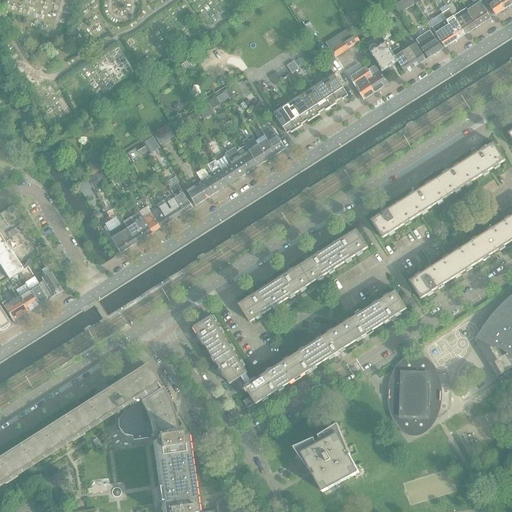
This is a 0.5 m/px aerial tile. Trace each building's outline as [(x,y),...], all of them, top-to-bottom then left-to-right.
[(399,14),(415,5),(412,0),(403,0),(394,6),(399,14)] [(491,18),(480,2),(478,0),(471,0),(474,4),(472,4),(475,8),(469,12),(478,26),(491,18)] [(505,9),(499,0),(485,0),(495,15),(505,9)] [(511,4),(511,2),(510,0),(499,0),(505,9),(511,4)] [(456,9),(452,3),(447,6),(451,12),(456,9)] [(478,26),(469,12),(466,8),(458,14),(458,13),(453,16),(465,35),(478,26)] [(465,35),(453,16),(449,9),(427,23),(430,27),(432,28),(433,28),(445,48),(465,35)] [(395,17),(391,10),(387,13),(392,20),(395,17)] [(387,20),(382,12),(377,15),(382,23),(387,20)] [(384,25),(377,29),(382,36),(385,34),(388,32),(388,31),(385,26),(384,25)] [(442,49),(430,31),(416,40),(428,59),(442,49)] [(336,58),(361,42),(355,34),(330,50),(336,58)] [(316,46),(313,42),(311,38),(307,41),(313,48),(316,46)] [(398,62),(394,56),(387,44),(377,50),(374,46),(372,45),(370,47),(369,48),(371,51),(370,52),(371,54),(383,72),(391,66),(398,62)] [(426,60),(416,44),(412,47),(413,48),(410,50),(419,64),(426,60)] [(419,64),(410,50),(409,48),(402,53),(402,54),(412,69),(419,64)] [(313,60),(307,53),(304,55),(309,63),(313,60)] [(412,69),(402,54),(399,56),(397,54),(394,56),(398,62),(405,73),(412,69)] [(370,75),(365,67),(361,70),(356,63),(357,62),(353,56),(343,63),(345,66),(342,68),(344,71),(344,70),(358,91),(364,87),(363,84),(366,82),(363,79),(370,75)] [(299,69),(294,61),(287,66),(292,73),(299,69)] [(388,84),(380,73),(375,65),(369,68),(374,75),(374,79),(373,79),(369,82),(375,93),(388,84)] [(282,80),(277,73),(270,77),(275,85),(282,80)] [(348,96),(333,73),(324,79),(338,99),(341,98),(342,100),(348,96)] [(375,93),(369,82),(373,79),(370,75),(363,79),(366,82),(363,84),(364,87),(358,91),(364,100),(375,93)] [(338,99),(324,79),(316,84),(331,107),(336,104),(335,101),(338,99)] [(250,94),(242,81),(233,87),(238,93),(241,99),(250,94)] [(265,91),(260,84),(256,86),(262,94),(265,91)] [(331,107),(316,84),(307,90),(321,110),(324,109),(325,111),(331,107)] [(238,93),(233,87),(225,92),(229,98),(230,99),(232,98),(232,97),(238,93)] [(321,110),(307,90),(299,95),(314,119),(319,115),(318,112),(321,110)] [(229,98),(225,92),(217,97),(221,104),(229,98)] [(314,119),(299,95),(290,101),(304,122),(307,120),(308,122),(314,119)] [(221,104),(217,97),(216,96),(207,101),(208,103),(211,108),(212,110),(218,106),(219,106),(221,105),(221,104)] [(304,122),(290,101),(282,107),(297,130),(302,126),(301,124),(304,122)] [(297,130),(282,107),(273,112),(286,133),(290,131),(291,133),(297,130)] [(201,116),(198,111),(190,116),(194,121),(201,116)] [(186,133),(179,121),(172,126),(179,137),(186,133)] [(160,145),(174,136),(170,129),(156,137),(160,145)] [(286,149),(273,129),(264,134),(265,136),(277,154),(286,149)] [(277,154),(265,136),(262,138),(262,137),(255,141),(258,146),(267,160),(277,154)] [(143,143),(148,151),(150,154),(152,153),(151,150),(158,146),(154,139),(153,138),(146,142),(143,143)] [(267,160),(258,146),(253,149),(247,139),(243,141),(246,146),(258,166),(267,160)] [(148,151),(143,143),(136,148),(136,149),(134,150),(137,155),(139,154),(140,156),(148,151)] [(505,161),(494,143),(466,161),(477,179),(505,161)] [(258,166),(246,146),(237,151),(250,172),(258,166)] [(250,172),(237,151),(236,149),(226,154),(226,155),(240,177),(250,172)] [(133,150),(128,154),(134,164),(140,161),(133,150)] [(230,184),(240,177),(226,155),(224,156),(228,165),(221,169),(230,184)] [(124,156),(119,159),(123,165),(128,161),(124,156)] [(101,166),(96,158),(88,163),(93,171),(101,166)] [(118,160),(111,164),(116,170),(122,167),(118,160)] [(230,184),(221,169),(216,161),(208,166),(207,167),(221,190),(230,184)] [(477,179),(466,161),(438,179),(449,197),(477,179)] [(115,171),(110,163),(105,167),(109,174),(115,171)] [(221,190),(207,167),(196,173),(202,182),(201,182),(210,197),(221,190)] [(107,181),(100,170),(94,174),(95,174),(97,178),(101,184),(107,181)] [(95,174),(87,179),(92,187),(93,189),(101,184),(97,178),(95,174)] [(87,179),(77,186),(82,193),(92,187),(87,179)] [(416,218),(437,204),(449,197),(438,179),(404,200),(416,218)] [(210,197),(201,182),(187,191),(196,206),(198,204),(210,197)] [(193,208),(177,183),(169,188),(173,194),(185,213),(193,208)] [(185,213),(173,194),(172,196),(171,195),(165,199),(177,218),(185,213)] [(177,218),(165,199),(157,205),(169,223),(177,218)] [(382,239),(416,218),(404,200),(371,221),(377,229),(375,231),(376,233),(378,231),(382,239)] [(6,233),(24,222),(12,205),(7,208),(0,212),(0,266),(6,275),(8,278),(8,279),(18,273),(21,272),(23,270),(11,250),(10,251),(4,242),(10,238),(6,233)] [(169,223),(157,205),(155,206),(157,209),(151,213),(160,228),(169,223)] [(160,228),(151,213),(147,207),(140,212),(153,233),(160,228)] [(153,233),(140,212),(132,218),(145,238),(153,233)] [(136,243),(124,222),(120,216),(117,218),(121,225),(117,228),(129,248),(136,243)] [(511,241),(511,216),(499,225),(510,242),(511,241)] [(145,238),(132,218),(132,217),(124,222),(136,243),(145,238)] [(510,242),(499,225),(466,246),(477,263),(510,242)] [(129,248),(117,228),(110,232),(106,226),(104,227),(109,235),(120,253),(129,248)] [(340,266),(368,248),(357,230),(345,238),(344,235),(340,237),(338,238),(340,241),(328,248),(340,266)] [(477,263),(466,246),(438,264),(449,281),(477,263)] [(340,266),(328,248),(317,255),(316,253),(312,255),(310,256),(312,259),(301,266),(312,283),(340,266)] [(421,299),(449,281),(438,264),(409,281),(415,290),(413,292),(415,294),(416,292),(421,299)] [(283,302),(312,283),(301,266),(289,273),(287,271),(284,273),(282,274),(283,277),(272,284),(283,302)] [(48,300),(34,277),(27,281),(21,272),(18,273),(27,286),(38,306),(48,300)] [(62,291),(53,277),(51,272),(41,278),(52,297),(62,291)] [(250,323),(283,302),(272,284),(255,294),(254,292),(251,294),(249,295),(251,297),(239,305),(250,323)] [(38,306),(27,286),(25,288),(27,291),(19,296),(29,311),(29,312),(38,306)] [(29,311),(19,296),(14,287),(11,289),(17,298),(15,299),(13,297),(9,300),(8,298),(1,303),(13,322),(14,321),(22,316),(29,311)] [(395,316),(407,309),(396,291),(367,309),(378,327),(390,320),(391,322),(394,320),(395,320),(397,319),(395,316)] [(486,327),(478,340),(490,346),(489,348),(488,348),(496,360),(491,363),(501,378),(511,371),(511,298),(504,305),(494,315),(486,327)] [(0,329),(9,324),(2,311),(0,308),(0,329)] [(378,327),(367,309),(339,327),(350,345),(362,337),(363,340),(366,337),(367,338),(369,337),(367,334),(378,327)] [(226,340),(219,329),(212,316),(194,328),(198,334),(196,336),(198,339),(199,341),(202,340),(209,351),(226,340)] [(339,352),(350,345),(339,327),(311,345),(322,362),(334,355),(335,357),(338,355),(339,355),(341,354),(339,352)] [(248,373),(240,361),(226,340),(209,351),(219,368),(217,369),(219,372),(220,374),(222,373),(230,384),(236,380),(240,387),(241,386),(243,390),(244,390),(243,388),(251,383),(246,374),(248,373)] [(311,370),(322,362),(311,345),(278,366),(289,383),(306,373),(307,375),(310,373),(312,372),(311,370)] [(435,417),(436,376),(437,375),(436,371),(433,366),(430,362),(426,359),(425,359),(422,357),(418,356),(415,356),(415,358),(411,359),(408,361),(405,363),(402,366),(399,370),(397,373),(394,379),(393,385),(392,389),(392,390),(389,390),(389,393),(389,397),(389,399),(392,399),(392,400),(392,407),(394,413),(395,417),(398,421),(401,425),(404,429),(405,429),(408,431),(411,432),(413,433),(413,435),(417,435),(421,434),(424,432),(428,429),(429,428),(432,424),(435,419),(436,417),(435,417)] [(0,486),(5,483),(5,484),(12,480),(16,477),(15,476),(22,472),(34,465),(45,458),(56,451),(67,443),(72,441),(72,442),(79,437),(83,435),(83,434),(90,429),(101,422),(111,416),(112,415),(113,414),(116,412),(116,413),(122,409),(124,412),(118,419),(119,427),(124,434),(132,436),(133,439),(132,439),(133,440),(157,436),(174,433),(174,430),(175,430),(177,430),(174,415),(175,413),(176,410),(176,407),(175,405),(173,403),(171,402),(169,401),(162,388),(159,389),(156,383),(158,382),(146,363),(125,377),(110,387),(99,394),(98,394),(88,401),(77,408),(65,415),(54,422),(42,430),(32,436),(20,444),(9,451),(0,456),(0,486)] [(278,391),(289,383),(278,366),(251,383),(243,388),(244,390),(247,393),(248,392),(251,396),(255,403),(256,405),(273,394),(274,396),(277,394),(279,393),(278,391)] [(247,408),(255,403),(251,396),(243,401),(247,408)] [(359,473),(350,455),(348,456),(346,453),(349,451),(338,424),(319,436),(322,442),(318,445),(315,439),(294,448),(306,466),(310,464),(315,473),(313,474),(323,492),(359,473)] [(190,469),(185,437),(181,437),(180,433),(174,433),(157,436),(157,441),(153,441),(153,444),(157,474),(159,485),(161,502),(162,511),(196,511),(196,510),(190,469)] [(231,511),(231,507),(230,505),(229,502),(227,501),(226,500),(225,499),(222,499),(219,500),(218,502),(216,505),(216,507),(216,510),(215,510),(201,511),(231,511)]
